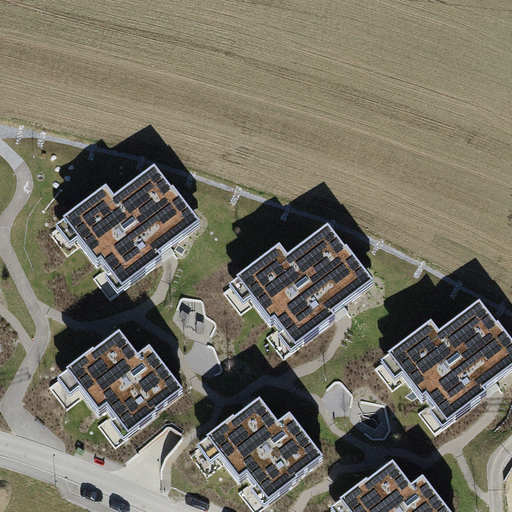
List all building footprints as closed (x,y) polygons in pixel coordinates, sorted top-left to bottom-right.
[(106,191),(63,224),(97,268),(101,265),(122,292),(162,262),(159,258),(200,226),(173,192),(172,193),(155,171),(114,202),(106,191)] [(237,283),(271,327),(274,324),(296,351),(335,321),(332,317),(373,285),(347,251),(345,252),(328,229),(288,261),(280,250),(237,283)] [(431,326),(389,359),(422,403),(426,400),(447,427),(487,397),(484,393),(511,371),(511,344),(499,327),(497,328),(480,306),(439,337),(431,326)] [(94,355),(67,376),(99,417),(107,411),(128,439),(158,416),(157,415),(183,395),(149,352),(138,361),(119,337),(95,356),(94,355)] [(234,422),(207,443),(239,485),(247,479),(269,506),(298,483),(297,482),(323,462),(290,419),(278,428),(260,404),(235,423),(234,422)] [(367,484),(340,505),(345,511),(446,511),(423,482),(411,491),(393,467),(368,486),(367,484)]
